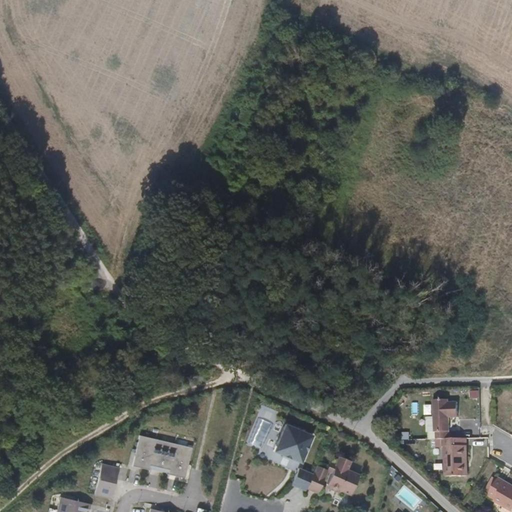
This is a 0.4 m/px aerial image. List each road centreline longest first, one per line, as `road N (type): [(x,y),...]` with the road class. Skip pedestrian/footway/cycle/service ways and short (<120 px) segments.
road 1 (track): [(251,380),(113,289),(0,106)]
road 2 (track): [(251,380),(143,403),(56,457),(0,508)]
road 3 (residential): [(455,511),(362,427),(251,380)]
road 4 (track): [(362,427),(395,385),(511,378)]
